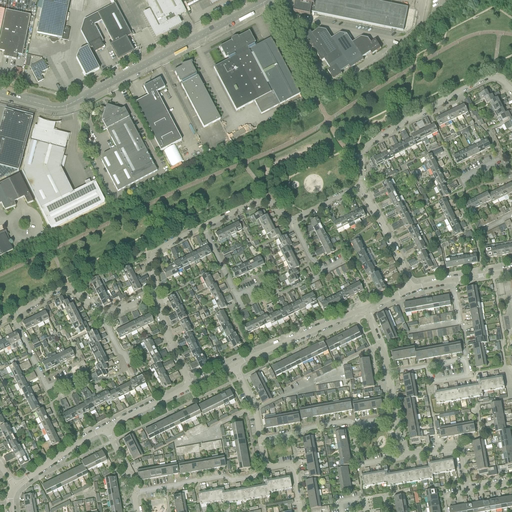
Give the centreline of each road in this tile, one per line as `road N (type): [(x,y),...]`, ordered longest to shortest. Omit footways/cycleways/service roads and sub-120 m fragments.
road 1 (tertiary): [(0,94),(40,105),(76,102),(268,0)]
road 2 (unknown): [(115,81),(159,167),(121,191),(95,156),(99,141),(85,97)]
road 3 (unknown): [(144,30),(202,131),(231,116),(195,39)]
road 4 (residential): [(360,186),(369,143),(487,77),(511,91)]
road 5 (unknown): [(291,14),(327,80),(356,70),(390,38)]
road 6 (tertiary): [(232,365),(365,309)]
road 7 (residential): [(511,481),(467,488),(454,445),(403,454)]
road 8 (residential): [(259,439),(395,416)]
road 9 (residential): [(134,495),(265,468)]
